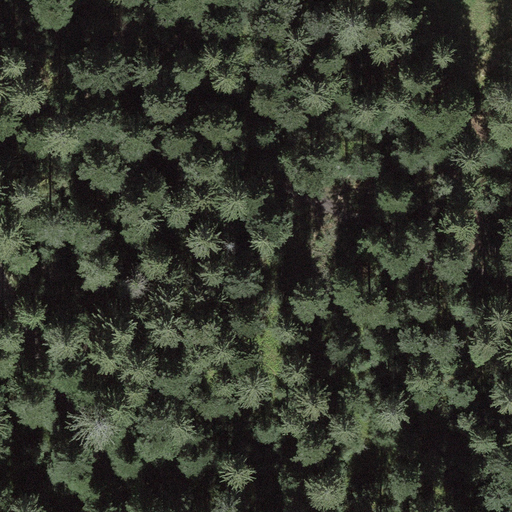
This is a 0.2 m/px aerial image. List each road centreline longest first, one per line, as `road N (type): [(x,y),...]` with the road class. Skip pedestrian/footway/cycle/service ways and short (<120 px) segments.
road 1 (track): [(511,245),(498,233),(373,0)]
road 2 (track): [(0,283),(95,451),(118,511)]
road 3 (track): [(0,63),(101,112),(162,0)]
